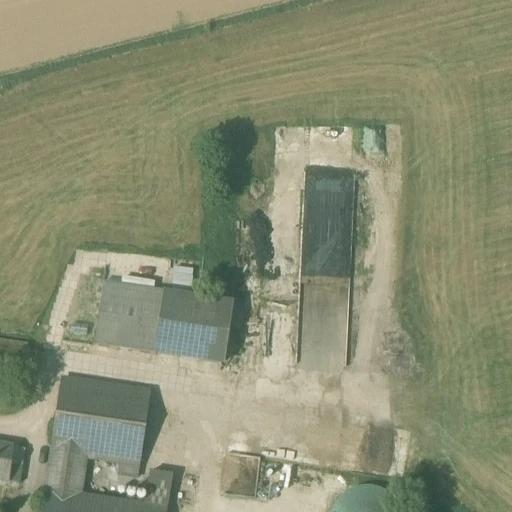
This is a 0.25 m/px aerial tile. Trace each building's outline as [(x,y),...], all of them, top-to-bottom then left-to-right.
[(221,365),(231,305),(165,295),(103,286),(94,347),(156,357),(156,356),(156,355),(221,365)] [(27,347),(0,343),(0,359),(25,363),(27,347)] [(149,394),(62,381),(51,454),(86,460),(120,465),(138,467),(149,394)] [(249,455),(374,474),(377,454),(372,453),(375,432),(256,414),(249,455)] [(13,449),(0,447),(0,482),(7,483),(10,465),(13,449)] [(86,460),(51,454),(46,492),(80,497),(86,460)] [(22,467),(10,465),(7,483),(19,485),(22,467)] [(138,467),(120,465),(118,477),(136,480),(138,467)] [(150,474),(145,507),(167,510),(172,477),(150,474)] [(334,511),(402,511),(401,508),(396,500),(388,494),(380,490),(370,488),(361,489),(352,492),(344,498),(337,505),(334,511)] [(80,497),(46,492),(43,511),(166,511),(167,510),(145,507),(80,497)]
